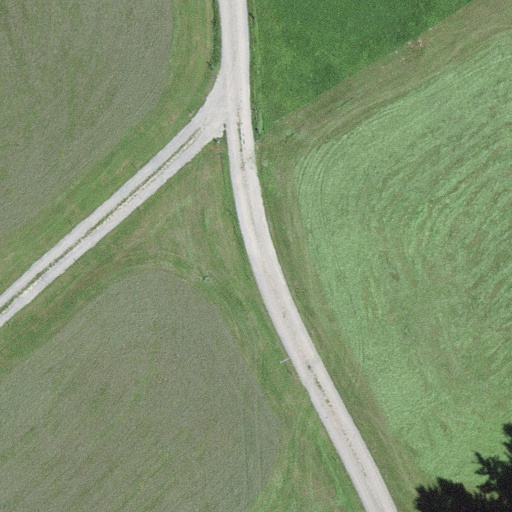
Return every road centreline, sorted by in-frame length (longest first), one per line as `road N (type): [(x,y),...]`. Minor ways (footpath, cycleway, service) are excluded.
road 1 (track): [(234,0),(241,143),(282,297),(380,511)]
road 2 (track): [(241,91),(177,164),(0,316)]
